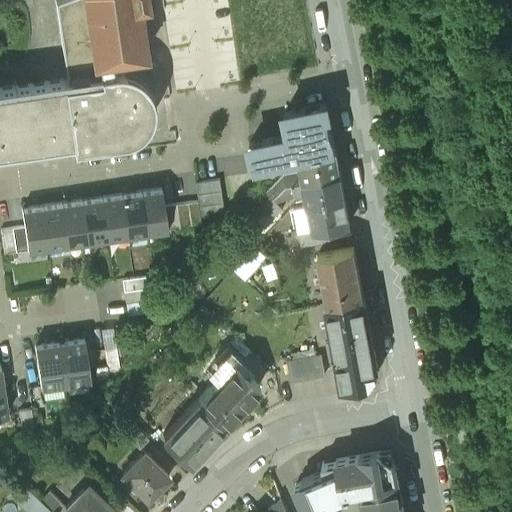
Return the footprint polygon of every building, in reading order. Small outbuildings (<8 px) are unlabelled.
[(54,0),(63,62),(64,62),(66,79),(63,79),(62,78),(31,82),(0,86),(0,145),(70,135),(72,145),(123,137),(136,132),(145,122),(151,110),(151,96),(146,84),(137,74),(125,68),(112,67),(110,56),(146,51),(138,0),(54,0)] [(322,103),(285,111),(291,137),(287,138),(286,132),(251,140),(256,164),(335,147),(335,144),(334,144),(326,106),(327,106),(326,103),(325,103),(325,102),(322,103)] [(335,147),(299,155),(302,170),(294,168),(285,170),(286,182),(340,170),(335,147)] [(285,170),(269,188),(272,191),(275,188),(279,191),(286,182),(285,170)] [(340,170),(286,182),(279,191),(280,197),(306,190),(308,204),(344,195),(340,170)] [(220,177),(196,181),(198,193),(221,189),(220,177)] [(160,186),(140,189),(146,230),(166,228),(163,204),(160,186)] [(140,189),(120,192),(126,233),(146,230),(140,189)] [(221,189),(198,193),(198,199),(200,204),(223,201),(221,189)] [(120,192),(100,195),(107,236),(126,233),(120,192)] [(100,195),(81,198),(87,239),(107,236),(100,195)] [(344,195),(308,204),(313,229),(314,231),(327,228),(349,222),(344,195)] [(87,239),(81,198),(61,201),(67,242),(87,239)] [(198,199),(187,200),(190,224),(202,222),(200,204),(198,199)] [(190,224),(187,200),(175,202),(178,226),(190,224)] [(61,201),(41,204),(47,245),(67,242),(61,201)] [(223,201),(200,204),(201,216),(225,213),(223,201)] [(175,202),(163,204),(166,228),(178,226),(175,202)] [(41,204),(21,206),(23,224),(27,248),(47,245),(41,204)] [(23,224),(11,226),(15,250),(27,248),(23,224)] [(11,226),(0,227),(0,229),(3,251),(15,250),(11,226)] [(313,229),(298,233),(300,245),(329,238),(327,228),(314,231),(313,229)] [(354,245),(318,252),(327,302),(363,295),(354,245)] [(145,275),(121,278),(123,290),(147,286),(145,275)] [(147,286),(123,290),(124,301),(148,298),(147,286)] [(363,295),(327,302),(343,385),(370,380),(377,370),(363,295)] [(83,336),(58,340),(65,382),(89,379),(83,336)] [(58,340),(34,343),(40,386),(65,382),(58,340)] [(321,354),(286,360),(290,380),(325,374),(321,354)] [(232,360),(198,397),(224,422),(259,385),(232,360)] [(224,422),(198,397),(163,434),(190,459),(224,422)] [(30,408),(18,409),(22,433),(34,431),(30,408)] [(169,475),(143,450),(121,472),(147,497),(169,475)] [(325,471),(302,482),(311,511),(335,511),(364,499),(362,485),(398,478),(391,452),(325,462),(325,471)] [(403,511),(398,478),(362,485),(364,499),(366,511),(403,511)] [(99,494),(95,498),(83,486),(65,505),(72,511),(114,511),(116,510),(99,494)] [(60,498),(50,489),(40,499),(49,509),(60,498)] [(286,511),(279,495),(263,511),(286,511)]
